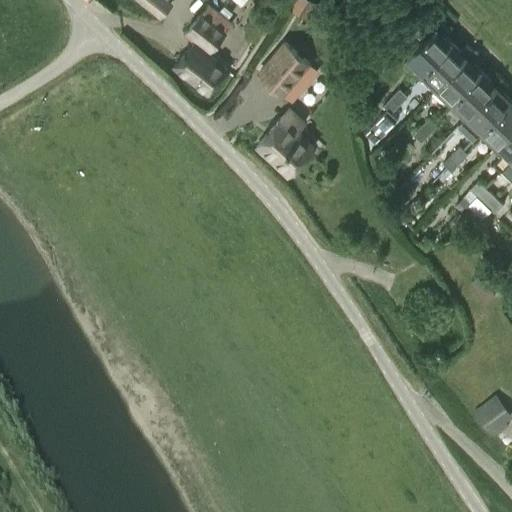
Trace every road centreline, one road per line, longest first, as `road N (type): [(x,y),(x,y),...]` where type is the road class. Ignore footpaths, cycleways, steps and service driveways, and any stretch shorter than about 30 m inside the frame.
road 1 (tertiary): [(479,511),(281,214),(102,34)]
road 2 (unclassified): [(102,34),(0,102)]
